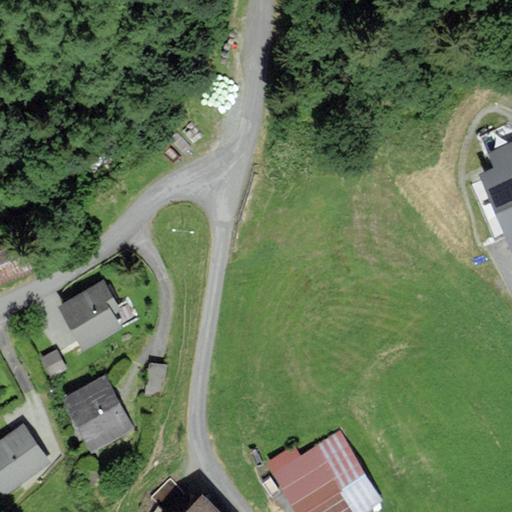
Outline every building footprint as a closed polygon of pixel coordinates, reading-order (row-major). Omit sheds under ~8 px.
[(496,164),(482,169),(511,238),(511,237),(511,141),(490,150),(496,164)] [(0,279),(31,268),(21,240),(0,247),(0,279)] [(118,305),(104,279),(61,303),(83,343),(119,323),(111,309),(118,305)] [(93,445),(130,426),(104,375),(66,395),(93,445)] [(48,461),(23,427),(0,443),(0,486),(4,492),(48,461)] [(355,511),(379,499),(340,432),(299,456),(293,447),(272,459),(302,511),(355,511)] [(219,511),(200,492),(178,511),(219,511)]
